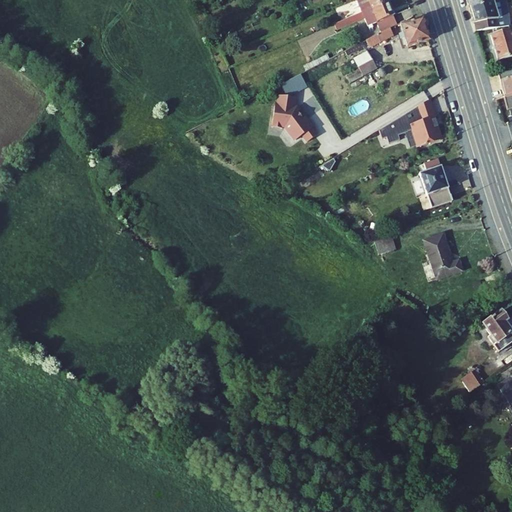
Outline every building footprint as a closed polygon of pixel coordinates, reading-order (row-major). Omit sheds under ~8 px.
[(356,0),(362,13),(387,2),(386,0),(356,0)] [(466,0),(469,9),(493,2),(505,0),(466,0)] [(509,26),(505,0),(493,2),(469,9),(476,32),(509,26)] [(377,23),(381,33),(390,29),(397,25),(387,2),(362,13),(334,24),(337,31),(364,19),(368,26),(377,23)] [(400,23),(401,26),(400,26),(402,33),(399,35),(400,40),(404,38),(407,48),(428,41),(422,20),(405,25),(404,22),(400,23)] [(491,36),(498,60),(511,56),(511,25),(509,26),(510,30),(491,36)] [(366,41),(370,48),(394,36),(390,29),(381,33),(366,41)] [(362,43),(346,50),(348,56),(365,48),(362,43)] [(377,69),(367,52),(354,60),(359,69),(346,76),(350,84),(364,76),(377,69)] [(319,65),(330,59),(327,55),(317,60),(319,65)] [(303,67),(306,72),(319,65),(317,60),(303,67)] [(382,68),(379,69),(378,71),(377,73),(379,76),(384,77),(385,75),(386,73),(386,71),(384,69),(382,68)] [(505,98),(511,96),(511,70),(498,73),(505,98)] [(352,88),(367,80),(364,76),(350,84),(352,88)] [(430,101),(379,132),(381,140),(386,139),(387,144),(399,141),(397,136),(407,133),(407,132),(411,131),(416,149),(440,142),(433,119),(435,118),(430,101)] [(407,133),(404,134),(409,148),(415,146),(411,131),(407,132),(407,133)] [(427,198),(448,191),(438,160),(424,164),(427,172),(419,174),(427,198)] [(424,164),(417,166),(419,174),(427,172),(424,164)] [(431,209),(452,202),(448,191),(427,198),(431,209)] [(424,242),(436,280),(462,271),(459,261),(453,263),(443,235),(424,242)] [(379,255),(395,250),(391,237),(374,242),(379,255)] [(473,284),(476,292),(483,290),(480,281),(473,284)] [(487,337),(498,353),(511,342),(511,334),(511,333),(511,332),(505,322),(507,320),(508,317),(505,312),(502,312),(501,311),(482,325),(489,336),(487,337)] [(475,369),(460,379),(469,393),(484,383),(475,369)] [(511,378),(498,388),(511,409),(511,378)]
